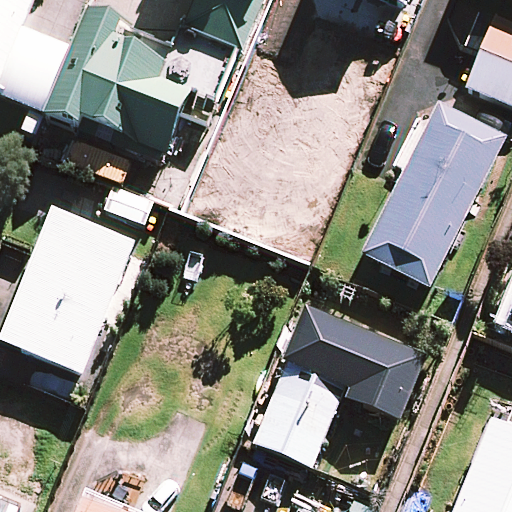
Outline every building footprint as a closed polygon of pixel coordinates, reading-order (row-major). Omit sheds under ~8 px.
[(50,113),(73,58),(27,38),(43,0),(0,0),(0,99),(34,114),(25,135),(38,141),(50,113)] [(255,0),(199,0),(186,33),(242,53),(247,55),(265,12),(252,7),(255,0)] [(404,0),(358,0),(399,14),(400,12),(404,0)] [(158,83),(171,55),(90,20),(73,58),(50,113),(168,164),(184,126),(206,135),(218,109),(158,83)] [(511,29),(499,24),(469,95),(511,113),(511,29)] [(393,171),(408,179),(365,262),(431,296),(508,146),(442,112),(433,130),(419,120),(393,171)] [(139,252),(57,219),(5,349),(86,382),(139,252)] [(427,364),(309,318),(257,450),(315,472),(342,404),(403,427),(427,364)] [(511,511),(511,435),(494,429),(460,511),(511,511)] [(113,511),(91,503),(87,511),(113,511)]
